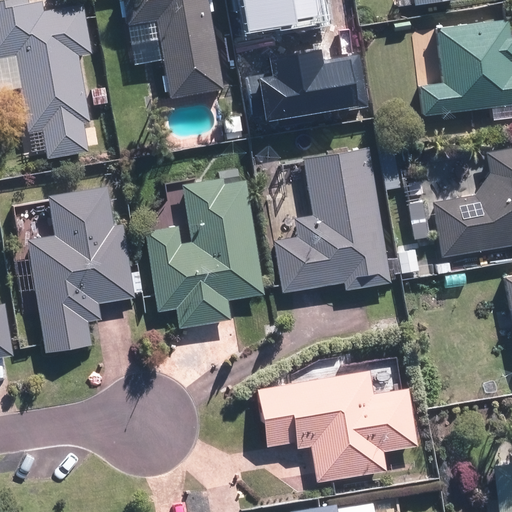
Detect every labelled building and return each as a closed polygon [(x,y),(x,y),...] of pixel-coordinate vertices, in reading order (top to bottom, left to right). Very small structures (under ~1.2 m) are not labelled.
[(85,152),(80,122),(89,120),(78,51),(90,48),(81,1),(36,11),(34,0),(0,0),(0,54),(13,53),(26,130),(43,128),(48,158),(85,152)] [(122,0),(128,23),(154,18),(167,94),(221,85),(206,0),(122,0)] [(281,83),(305,80),(306,93),(334,89),(332,75),(333,75),(321,0),(239,0),(245,33),(273,28),(281,83)] [(418,85),(422,113),(461,108),(511,100),(511,54),(507,18),(436,27),(443,82),(418,85)] [(241,112),(221,115),(225,141),(244,138),(241,112)] [(511,144),(484,148),(488,175),(477,193),(431,202),(441,256),(511,243),(511,144)] [(367,145),(300,156),(309,212),(292,215),(295,233),(270,238),(280,291),(342,280),(343,288),(391,280),(367,145)] [(177,326),(229,318),(226,297),(260,292),(242,180),(222,183),(221,176),(179,182),(187,239),(178,240),(175,224),(144,229),(157,311),(175,308),(177,326)] [(104,184),(47,193),(54,232),(25,237),(44,351),(88,344),(84,319),(99,316),(96,302),(131,297),(119,222),(110,224),(104,184)] [(425,197),(406,199),(410,237),(429,235),(425,197)] [(511,273),(502,276),(511,326),(511,273)] [(0,356),(12,354),(4,303),(0,303),(0,356)] [(368,367),(254,387),(264,446),(295,440),(296,446),(311,443),(317,481),(385,469),(382,449),(414,443),(404,386),(372,391),(368,367)] [(511,511),(511,471),(494,473),(498,511),(511,511)] [(334,511),(333,501),(289,508),(289,511),(334,511)]
